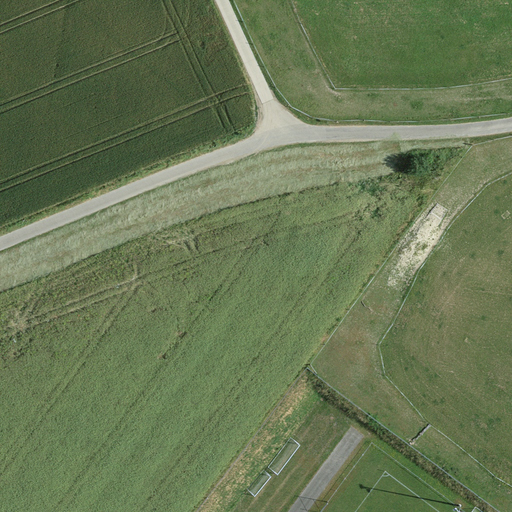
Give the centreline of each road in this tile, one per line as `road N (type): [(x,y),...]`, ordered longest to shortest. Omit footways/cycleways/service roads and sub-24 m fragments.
road 1 (residential): [(511,125),(284,136),(76,207),(0,242)]
road 2 (track): [(221,0),(284,136)]
